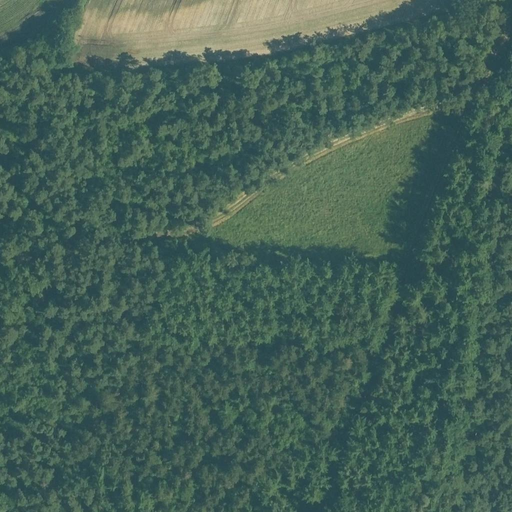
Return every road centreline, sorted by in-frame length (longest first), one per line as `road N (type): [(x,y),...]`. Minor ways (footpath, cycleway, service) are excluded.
road 1 (track): [(0,355),(72,268),(192,230),(342,145),(470,98)]
road 2 (track): [(316,511),(510,0)]
